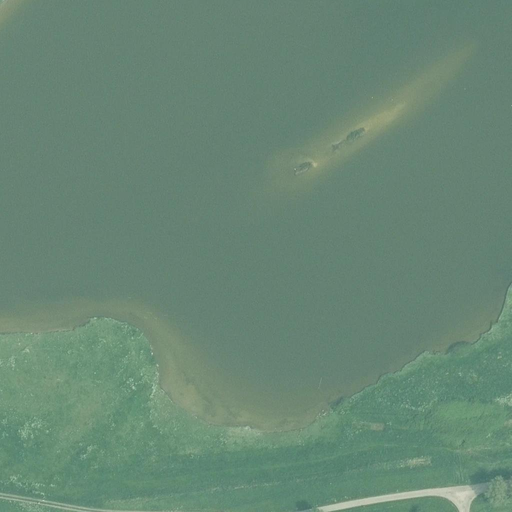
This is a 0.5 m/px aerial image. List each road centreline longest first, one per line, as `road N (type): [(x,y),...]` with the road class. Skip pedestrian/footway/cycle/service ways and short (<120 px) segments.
road 1 (unclassified): [(309,511),(460,490)]
road 2 (track): [(0,493),(126,511)]
